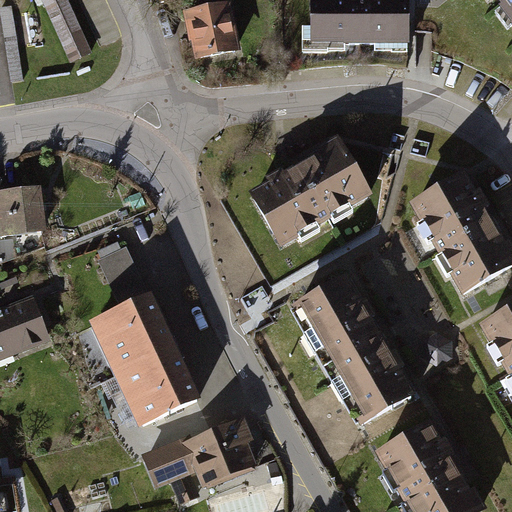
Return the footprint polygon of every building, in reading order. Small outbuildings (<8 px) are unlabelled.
[(43,0),(72,62),(90,54),(65,0),(43,0)] [(407,0),(312,0),(312,43),(344,43),(344,45),(407,45),(407,0)] [(511,0),(499,0),(505,7),(503,8),(511,19),(511,0)] [(227,10),(192,17),(200,58),(235,51),(227,10)] [(0,80),(22,81),(23,50),(0,49),(0,80)] [(254,198),(281,247),(298,237),(295,233),(313,222),(316,227),(331,219),(328,214),(346,203),(349,208),(368,197),(340,149),(254,198)] [(511,267),(511,264),(463,180),(415,208),(424,225),(429,221),(440,240),(435,243),(443,257),(448,254),(459,272),(454,276),(465,295),(511,267)] [(37,192),(0,196),(0,237),(42,232),(37,192)] [(345,283),(297,311),(310,334),(316,331),(326,350),(321,353),(338,383),(344,380),(354,399),(349,402),(363,425),(411,398),(345,283)] [(146,297),(141,287),(117,298),(122,308),(146,297)] [(150,300),(102,322),(150,424),(197,401),(150,300)] [(29,301),(0,312),(0,344),(8,341),(13,354),(45,342),(29,301)] [(511,313),(485,329),(494,346),(499,343),(510,361),(504,364),(511,376),(511,313)] [(452,342),(438,334),(422,342),(423,360),(438,368),(453,360),(452,342)] [(250,442),(242,423),(192,444),(192,442),(147,460),(157,486),(172,480),(182,503),(197,496),(187,473),(194,470),(190,461),(197,458),(208,486),(252,468),(242,446),(250,442)] [(476,511),(428,428),(380,456),(390,472),(395,470),(405,487),(400,490),(409,505),(414,502),(419,511),(476,511)]
